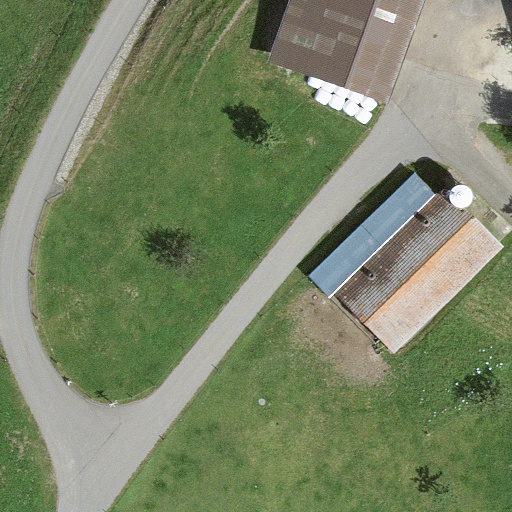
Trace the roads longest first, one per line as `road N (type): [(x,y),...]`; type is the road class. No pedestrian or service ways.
road 1 (track): [(117,465),(44,388),(26,355),(12,287),(24,215),(55,140),(133,0)]
road 2 (track): [(117,465),(316,219),(439,103)]
